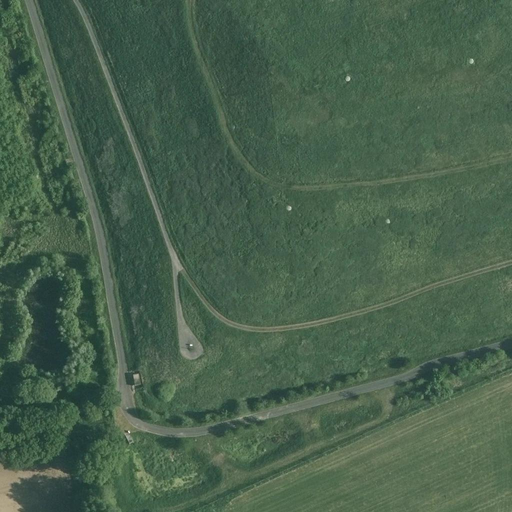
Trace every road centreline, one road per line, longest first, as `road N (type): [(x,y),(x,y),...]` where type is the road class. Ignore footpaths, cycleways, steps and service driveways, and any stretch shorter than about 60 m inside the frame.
road 1 (track): [(511,158),(335,188),(267,184),(231,145),(191,37),(188,0)]
road 2 (track): [(511,264),(373,309),(253,330),(228,324),(206,305),(171,252)]
